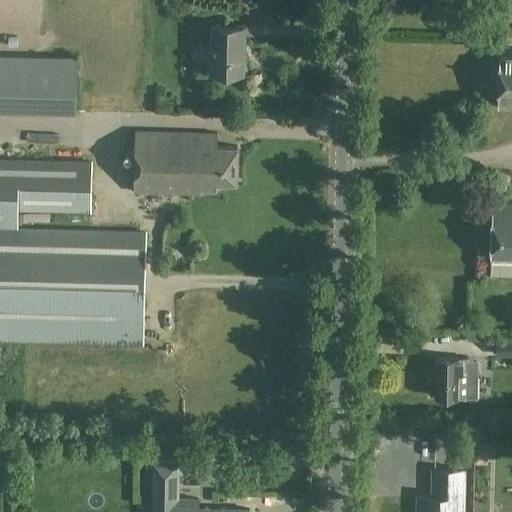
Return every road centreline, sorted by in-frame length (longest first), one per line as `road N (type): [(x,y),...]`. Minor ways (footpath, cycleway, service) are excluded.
road 1 (tertiary): [(333,511),(342,0)]
road 2 (unknown): [(339,152),(511,151)]
